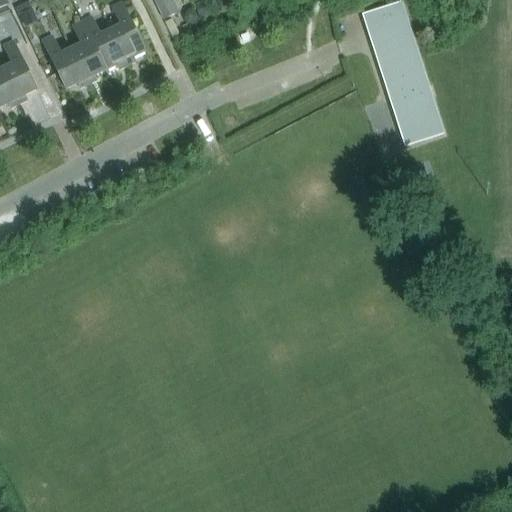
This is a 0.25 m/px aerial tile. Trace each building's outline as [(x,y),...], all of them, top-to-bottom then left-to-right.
[(0,0),(0,8),(13,3),(11,0),(0,0)] [(154,0),(164,20),(179,13),(172,0),(154,0)] [(208,14),(203,2),(195,5),(200,17),(208,14)] [(121,26),(110,31),(128,67),(136,63),(133,58),(146,52),(122,3),(112,8),(121,26)] [(443,135),(400,3),(364,15),(407,147),(443,135)] [(31,9),(20,13),(25,25),(36,21),(31,9)] [(91,18),(82,23),(106,71),(117,65),(120,71),(128,67),(110,31),(100,36),(91,18)] [(172,20),(165,24),(171,36),(178,33),(172,20)] [(94,77),(106,71),(82,23),(73,27),(81,45),(71,50),(89,86),(97,82),(94,77)] [(66,90),(78,84),(81,89),(89,86),(71,50),(61,55),(52,37),(42,42),(66,90)] [(28,102),(25,97),(37,91),(14,42),(4,47),(13,64),(2,69),(20,106),(28,102)] [(0,108),(9,104),(12,110),(20,106),(2,69),(0,70),(0,108)]
